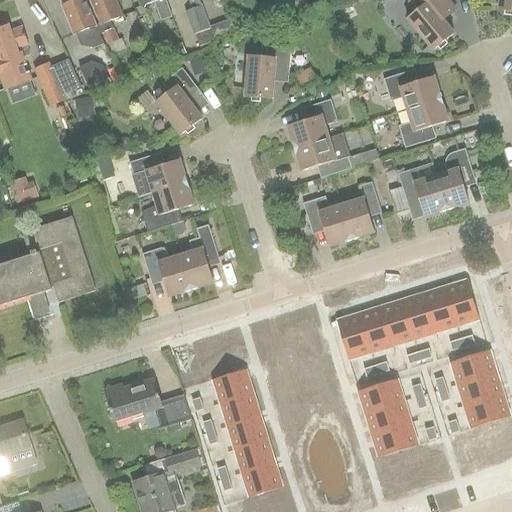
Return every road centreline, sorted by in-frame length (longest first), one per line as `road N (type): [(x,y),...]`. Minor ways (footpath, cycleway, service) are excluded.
road 1 (residential): [(281,296),(49,371)]
road 2 (residential): [(500,228),(281,296)]
road 3 (residential): [(102,511),(49,371)]
road 4 (residential): [(281,296),(235,154)]
